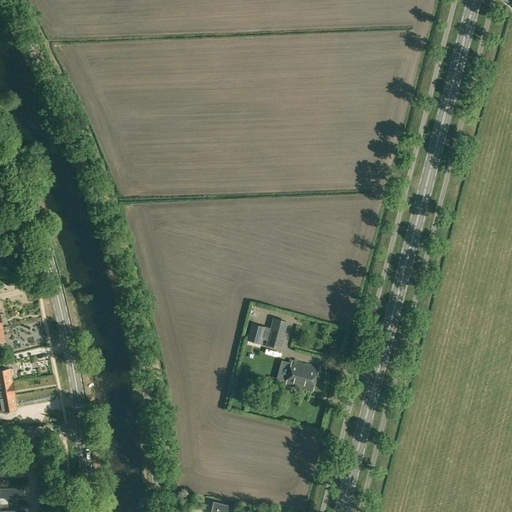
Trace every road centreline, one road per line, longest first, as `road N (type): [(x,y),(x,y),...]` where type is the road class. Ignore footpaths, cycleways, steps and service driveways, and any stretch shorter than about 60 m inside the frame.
road 1 (secondary): [(341,511),(473,0)]
road 2 (secondary): [(82,428),(45,251),(0,129)]
